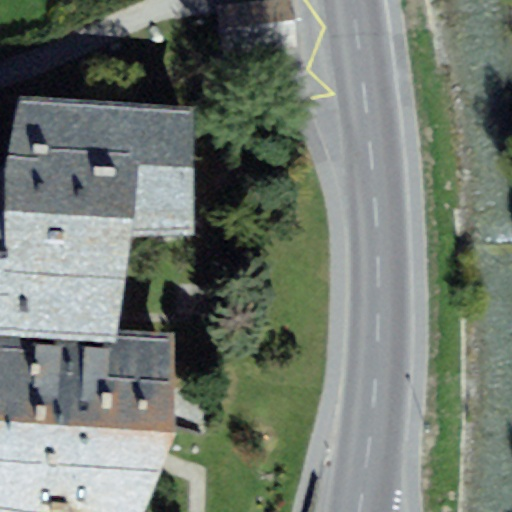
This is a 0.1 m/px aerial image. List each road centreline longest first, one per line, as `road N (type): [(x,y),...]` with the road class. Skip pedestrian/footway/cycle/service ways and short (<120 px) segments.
road 1 (tertiary): [(359,511),(377,384),(380,258),(353,0)]
road 2 (residential): [(187,0),(0,71)]
